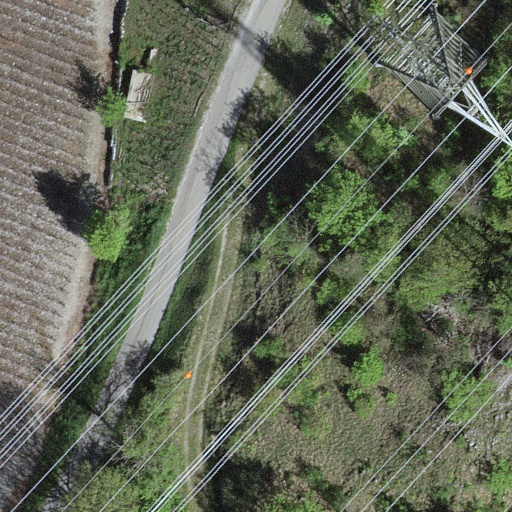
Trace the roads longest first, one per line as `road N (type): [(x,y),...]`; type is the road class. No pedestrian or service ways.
road 1 (unclassified): [(52,511),(125,369),(271,0)]
road 2 (track): [(247,55),(261,79),(202,374),(194,442),(201,511)]
